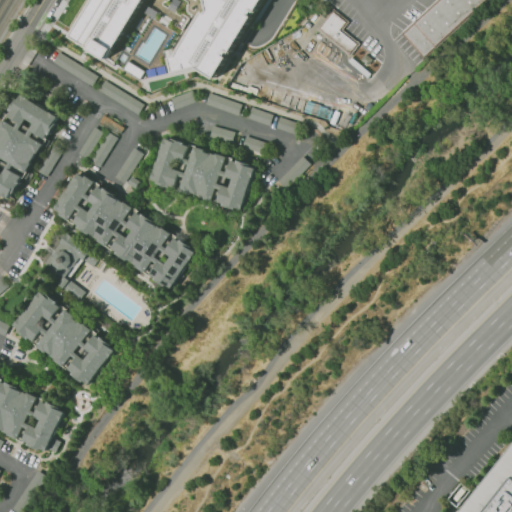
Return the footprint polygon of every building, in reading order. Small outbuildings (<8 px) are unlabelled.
[(264,0),(216,77),(197,66),(175,72),(172,56),(178,55),(205,11),(207,12),(209,10),(207,0),(145,0),(109,61),(69,36),(91,0),(264,0)] [(436,0),(480,0),(418,57),(398,35),(436,0)] [(335,9),(350,21),(343,30),(358,43),(350,53),(319,28),(335,9)] [(54,62),(60,52),(98,76),(92,85),(54,62)] [(99,91),(106,79),(145,102),(138,113),(99,91)] [(175,109),(171,98),(193,91),(196,102),(175,109)] [(205,103),(209,92),(241,103),(237,114),(205,103)] [(9,115),(23,94),(58,117),(45,138),(32,129),(36,123),(28,118),(24,124),(9,115)] [(248,117),(251,107),(273,114),(270,124),(248,117)] [(276,127),(278,117),(300,124),(298,133),(276,127)] [(0,155),(0,126),(4,120),(43,143),(26,171),(0,155)] [(210,135),(213,125),(235,132),(232,142),(210,135)] [(79,155),(96,126),(104,131),(88,159),(79,155)] [(99,167),(91,162),(108,133),(117,138),(99,167)] [(242,146),(245,136),(267,143),(264,152),(242,146)] [(189,146),(165,138),(151,179),(175,187),(179,174),(174,173),(179,158),(184,160),(189,146)] [(38,171),(55,142),(65,148),(48,176),(38,171)] [(195,147),(227,158),(213,199),(181,189),(195,147)] [(123,183),(115,178),(136,148),(144,154),(123,183)] [(279,179),(303,156),(311,165),(288,188),(279,179)] [(232,160),(255,166),(243,209),(219,202),(224,187),(231,189),(234,179),(227,177),(232,160)] [(0,162),(0,191),(9,197),(22,176),(8,168),(5,174),(0,170),(0,164),(1,163),(0,162)] [(69,220),(55,210),(80,172),(95,182),(69,220)] [(134,176),(142,180),(137,188),(129,183),(134,176)] [(100,187),(133,208),(108,246),(74,224),(84,210),(91,215),(96,207),(89,203),(100,187)] [(138,212),(171,233),(146,271),(113,249),(122,235),(129,240),(134,232),(127,228),(138,212)] [(66,278),(48,265),(67,237),(86,250),(66,278)] [(176,238),(196,251),(173,288),(152,274),(160,261),(168,266),(174,257),(167,253),(176,238)] [(0,276),(1,276),(10,286),(0,294),(0,276)] [(61,306),(42,291),(15,326),(35,342),(46,328),(39,323),(45,316),(50,320),(61,306)] [(38,344),(66,309),(93,330),(65,365),(38,344)] [(0,332),(0,321),(10,326),(5,335),(0,332)] [(96,334),(116,349),(89,384),(69,368),(80,355),(85,359),(91,351),(86,347),(96,334)] [(0,382),(1,380),(36,396),(17,437),(0,429),(0,382)] [(42,401),(65,411),(47,451),(24,441),(30,426),(36,429),(41,420),(35,417),(42,401)] [(453,511),(511,437),(511,511),(453,511)] [(0,450),(7,455),(11,446),(0,440),(0,450)]
